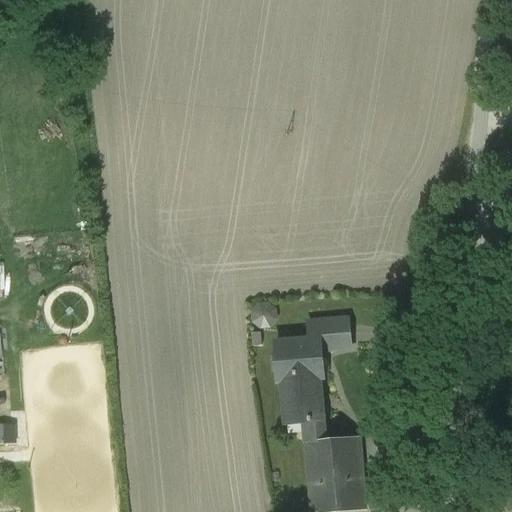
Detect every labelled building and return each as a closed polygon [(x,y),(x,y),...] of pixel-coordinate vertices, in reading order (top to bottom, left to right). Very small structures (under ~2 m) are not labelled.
[(257,303),(257,327),(281,326),(280,303),(257,303)] [(349,321),(309,324),(310,342),(321,341),(322,350),(351,348),(349,321)] [(310,342),(275,345),(276,354),(275,355),(277,373),(278,373),(279,382),(282,381),(282,380),(319,377),(319,378),(324,378),(322,350),(321,341),(310,342)] [(319,377),(282,380),(282,381),(286,425),(323,421),(323,420),(322,420),(319,396),(321,396),(319,378),(319,377)] [(357,439),(309,443),(309,442),(306,443),(307,445),(312,511),(346,511),(363,510),(363,511),(366,511),(365,508),(359,441),(359,440),(359,438),(357,438),(357,439)]
